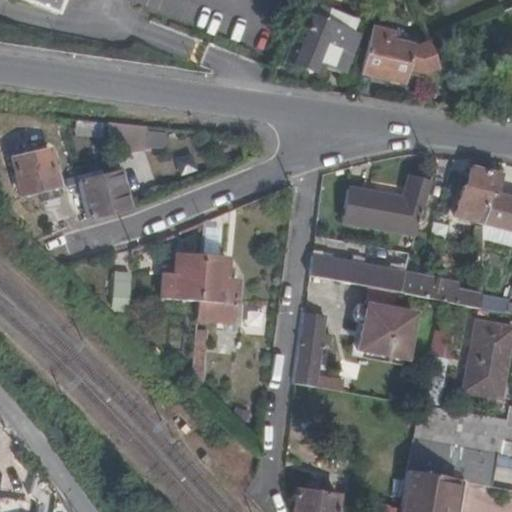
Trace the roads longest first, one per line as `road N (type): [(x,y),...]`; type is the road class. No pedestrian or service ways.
road 1 (tertiary): [(365,125),(0,72)]
road 2 (residential): [(260,487),(306,162)]
road 3 (residential): [(64,251),(306,162)]
road 4 (tertiary): [(511,146),(365,125)]
road 5 (residential): [(87,511),(0,402)]
